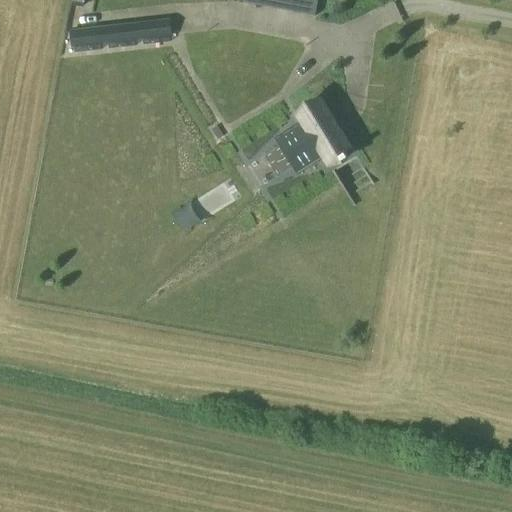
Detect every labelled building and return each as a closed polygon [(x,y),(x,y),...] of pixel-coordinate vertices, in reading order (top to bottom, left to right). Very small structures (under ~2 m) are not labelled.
[(318,1),(311,0),(293,0),(289,20),(313,25),(318,1)] [(171,38),(169,21),(71,32),(73,49),(171,38)] [(319,100),(296,114),(302,126),(278,141),(296,170),(321,154),(328,165),(351,151),(319,100)] [(217,142),(223,139),(217,128),(212,131),(217,142)] [(258,163),(268,184),(285,176),(275,155),(258,163)] [(352,186),(372,175),(364,161),(344,171),(352,186)] [(206,224),(242,205),(234,189),(197,208),(206,224)]
